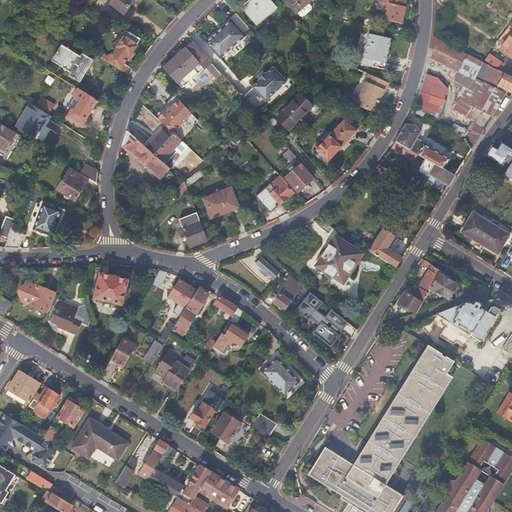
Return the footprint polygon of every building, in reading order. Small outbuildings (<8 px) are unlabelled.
[(122,17),(133,3),(128,0),(112,0),(108,5),(122,17)] [(275,8),(268,0),(252,0),(243,8),(258,24),(275,8)] [(310,0),(286,0),(297,12),(297,11),(301,15),(304,15),(312,8),(312,6),(309,2),(310,0)] [(405,8),(404,7),(404,0),(380,0),(381,7),(387,9),(384,19),(401,23),(405,8)] [(234,13),(230,18),(241,30),(246,25),(234,13)] [(205,43),(219,59),(244,37),(230,21),(205,43)] [(511,22),(510,26),(511,27),(511,33),(501,48),(511,57),(511,22)] [(500,47),(511,31),(505,26),(494,42),(500,47)] [(101,58),(119,69),(126,59),(128,61),(133,53),(131,52),(139,39),(127,32),(110,58),(103,54),(101,58)] [(386,62),(391,38),(368,33),(361,63),(375,66),(377,61),(386,62)] [(467,56),(437,41),(432,58),(457,70),(476,80),(484,64),(468,56),(467,56)] [(216,79),(221,74),(193,43),(164,68),(182,88),(206,67),(216,79)] [(61,44),(51,60),(70,72),(68,75),(80,81),(94,60),(82,53),(80,56),(61,44)] [(502,63),(489,56),(486,61),(499,69),(502,63)] [(511,77),(499,71),(497,71),(484,64),(476,80),(480,82),(469,104),(493,116),(505,94),(489,86),(494,79),(511,87),(511,77)] [(255,113),(256,113),(286,82),(271,68),(264,76),(263,75),(257,81),(258,82),(243,98),(255,113)] [(370,87),(376,76),(360,69),(355,80),(359,82),(354,95),(365,100),(368,93),(370,94),(373,88),(370,87)] [(476,80),(457,70),(452,82),(464,88),(454,109),(470,122),(467,133),(480,135),(487,125),(490,119),(463,106),(476,80)] [(438,77),(427,74),(427,75),(414,104),(419,106),(433,113),(438,115),(445,89),(438,77)] [(50,76),(46,83),(53,87),(57,80),(50,76)] [(480,82),(476,80),(463,106),(490,119),(493,116),(469,104),(480,82)] [(85,120),(97,101),(78,89),(73,96),(80,100),(73,112),(85,120)] [(286,130),(312,107),(301,96),(276,118),(286,130)] [(172,133),(190,114),(177,99),(170,106),(166,111),(164,109),(157,117),(159,119),(158,120),(164,125),(172,133)] [(53,102),(48,109),(60,116),(65,109),(53,102)] [(33,136),(47,114),(45,114),(28,103),(15,125),(33,136)] [(428,120),(433,113),(419,106),(415,113),(428,120)] [(327,161),(357,132),(344,120),(315,149),(327,161)] [(415,125),(405,124),(405,125),(395,142),(410,150),(416,140),(420,133),(415,125)] [(454,124),(451,129),(463,135),(466,130),(454,124)] [(181,142),(172,133),(164,125),(144,146),(161,162),(181,142)] [(377,130),(367,125),(362,134),(372,140),(377,130)] [(14,135),(0,126),(0,150),(3,152),(14,135)] [(144,146),(128,130),(123,146),(159,179),(168,168),(161,162),(144,146)] [(22,139),(28,144),(30,141),(16,132),(14,135),(22,139)] [(511,139),(505,135),(501,141),(500,141),(502,142),(497,149),(492,145),(485,155),(502,166),(508,156),(511,158),(511,157),(511,139)] [(423,144),(416,140),(410,150),(417,154),(423,144)] [(410,150),(395,142),(392,147),(403,156),(415,160),(418,155),(417,154),(410,150)] [(448,160),(423,144),(417,154),(418,155),(425,158),(443,169),(448,160)] [(296,159),(289,151),(284,156),(291,164),(296,159)] [(448,185),(455,175),(443,169),(425,158),(415,175),(425,181),(429,174),(448,185)] [(297,192),(312,179),(299,165),(285,178),(297,192)] [(384,167),(379,165),(370,176),(379,178),(391,182),(403,187),(406,182),(408,183),(409,180),(392,171),(384,167)] [(98,173),(98,172),(86,166),(81,175),(88,179),(97,184),(98,173)] [(257,176),(248,166),(242,171),(251,182),(257,176)] [(88,179),(81,175),(76,172),(69,168),(56,190),(75,201),(88,179)] [(203,174),(200,170),(183,182),(185,187),(203,174)] [(285,182),(274,170),(266,178),(271,183),(271,185),(275,190),(270,194),(279,204),(292,192),(284,183),(285,182)] [(185,187),(183,182),(175,191),(183,196),(187,192),(185,187)] [(211,217),(236,207),(229,189),(204,199),(211,217)] [(32,230),(51,237),(61,210),(42,203),(32,230)] [(190,247),(207,240),(196,212),(178,220),(190,247)] [(499,253),(510,235),(474,214),(463,232),(499,253)] [(0,242),(5,244),(11,229),(14,220),(5,217),(0,229),(0,242)] [(5,248),(19,248),(24,233),(11,229),(5,244),(4,248),(5,248)] [(384,230),(369,251),(396,269),(403,258),(387,248),(394,237),(384,230)] [(343,282),(362,254),(335,237),(316,265),(343,282)] [(283,268),(268,254),(263,260),(261,258),(255,264),(256,264),(251,269),(261,278),(266,273),(273,279),(278,272),(279,273),(283,268)] [(431,289),(440,275),(442,273),(425,261),(423,265),(430,270),(417,290),(426,297),(431,289)] [(167,273),(160,271),(153,283),(159,287),(167,273)] [(122,304),(128,280),(101,273),(94,297),(122,304)] [(274,302),(285,310),(304,285),(290,274),(287,278),(287,279),(289,281),(296,286),(292,292),(285,287),(274,302)] [(450,300),(459,286),(440,275),(431,289),(450,300)] [(185,308),(196,290),(179,280),(168,297),(178,304),(185,308)] [(289,281),(285,287),(292,292),(296,286),(289,281)] [(415,313),(416,313),(426,297),(417,290),(410,286),(399,303),(415,313)] [(25,308),(45,317),(53,298),(33,290),(26,288),(18,291),(15,296),(19,305),(25,308)] [(206,293),(198,288),(196,290),(185,308),(182,313),(176,322),(172,330),(180,335),(206,293)] [(0,313),(3,316),(11,303),(0,295),(0,313)] [(232,316),(237,309),(219,297),(215,304),(232,316)] [(456,306),(435,315),(481,341),(506,302),(505,301),(497,300),(493,299),(492,306),(490,310),(488,312),(471,302),(459,306),(456,306)] [(58,326),(75,333),(81,318),(74,314),(76,307),(59,300),(50,320),(59,323),(58,326)] [(182,313),(185,308),(178,304),(175,309),(182,313)] [(169,318),(176,322),(182,313),(175,309),(169,318)] [(235,325),(243,313),(237,309),(232,316),(229,321),(235,325)] [(317,331),(332,341),(341,328),(326,318),(317,331)] [(246,337),(227,324),(222,332),(216,341),(212,346),(224,354),(232,343),(239,348),(246,337)] [(216,341),(222,332),(217,328),(211,337),(216,341)] [(455,361),(462,350),(436,333),(353,464),(326,446),(309,473),(369,511),(392,511),(404,495),(386,484),(461,365),(455,361)] [(511,333),(503,347),(511,352),(511,333)] [(123,337),(110,358),(124,366),(136,345),(123,337)] [(144,358),(151,363),(163,344),(155,339),(144,358)] [(159,363),(154,370),(164,377),(161,381),(164,383),(176,390),(190,368),(194,361),(185,355),(183,358),(180,357),(168,349),(159,362),(159,361),(158,362),(159,363)] [(202,361),(207,364),(213,355),(208,352),(205,357),(202,361)] [(284,396),(299,382),(276,357),(262,372),(263,373),(274,384),(284,396)] [(4,393),(21,404),(24,399),(27,401),(39,383),(19,371),(4,393)] [(256,380),(266,391),(274,384),(263,373),(256,380)] [(32,398),(36,401),(37,402),(33,409),(44,417),(49,409),(50,410),(59,396),(45,387),(40,394),(36,392),(32,398)] [(511,419),(511,394),(510,393),(498,411),(511,419)] [(67,399),(66,399),(55,415),(73,427),(83,410),(73,404),(75,400),(69,396),(67,399)] [(20,405),(25,409),(29,403),(27,401),(24,399),(21,404),(20,405)] [(204,426),(215,409),(202,401),(198,408),(196,407),(190,416),(195,419),(195,421),(204,426)] [(229,441),(242,420),(226,410),(212,431),(229,441)] [(268,438),(277,423),(260,412),(256,417),(250,426),(268,438)] [(18,421),(5,413),(0,421),(0,440),(9,446),(10,444),(22,452),(30,460),(46,471),(61,448),(60,447),(42,436),(18,421)] [(126,442),(88,418),(71,446),(87,457),(95,445),(116,459),(126,442)] [(153,435),(146,431),(114,480),(124,486),(134,471),(131,468),(153,435)] [(489,446),(494,445),(481,437),(469,457),(467,460),(472,455),(478,451),(483,449),(489,446)] [(0,440),(0,450),(5,453),(9,446),(0,440)] [(147,479),(169,445),(160,440),(139,474),(147,478),(147,479)] [(184,486),(182,486),(157,471),(161,465),(164,467),(176,450),(169,445),(147,479),(175,496),(178,498),(184,486)] [(503,480),(505,478),(506,469),(506,462),(506,460),(505,456),(503,451),(494,445),(489,446),(483,449),(478,451),(472,455),(467,460),(463,467),(460,473),(459,480),(459,483),(456,487),(452,485),(448,491),(452,494),(449,498),(446,500),(443,504),(437,510),(435,511),(484,511),(488,507),(484,504),(489,499),(497,490),(503,480)] [(506,469),(505,478),(511,466),(511,455),(503,451),(505,456),(506,460),(506,462),(506,469)] [(16,474),(0,464),(0,502),(2,504),(9,493),(6,491),(16,474)] [(199,490),(211,472),(201,466),(185,492),(193,498),(199,490)] [(51,483),(30,469),(26,477),(40,485),(42,482),(49,486),(51,483)] [(215,500),(227,482),(211,472),(199,490),(215,500)] [(172,502),(175,496),(147,479),(147,478),(143,484),(144,485),(172,502)] [(459,483),(459,480),(449,478),(446,500),(449,498),(452,494),(448,491),(452,485),(456,487),(459,483)] [(225,507),(237,487),(227,482),(215,500),(225,507)] [(46,490),(45,493),(41,499),(62,511),(65,511),(68,509),(70,505),(46,490)] [(142,490),(139,495),(157,507),(166,511),(170,506),(142,490)] [(166,511),(195,511),(197,510),(189,505),(178,498),(175,496),(172,502),(170,506),(166,511)] [(200,511),(203,511),(207,507),(193,498),(189,505),(197,510),(200,511)] [(406,511),(411,505),(405,502),(398,511),(406,511)]
